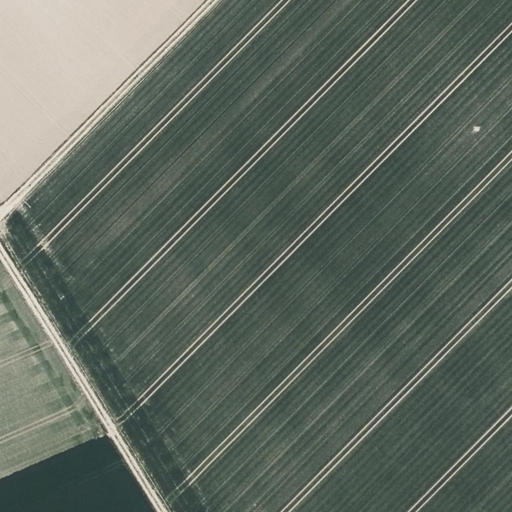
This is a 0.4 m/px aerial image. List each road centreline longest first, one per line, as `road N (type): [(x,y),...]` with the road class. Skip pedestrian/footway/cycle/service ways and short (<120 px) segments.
road 1 (track): [(160,511),(0,250)]
road 2 (track): [(0,213),(212,0)]
